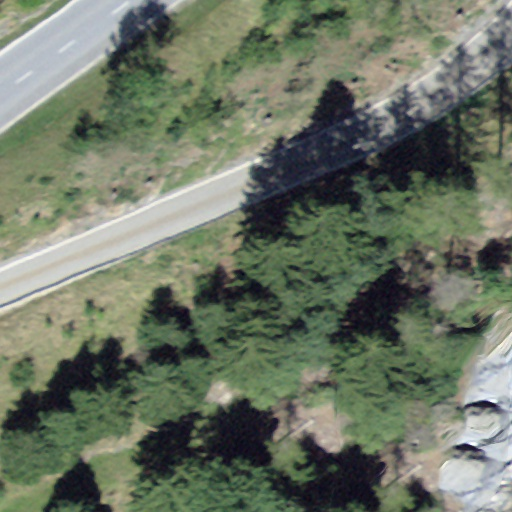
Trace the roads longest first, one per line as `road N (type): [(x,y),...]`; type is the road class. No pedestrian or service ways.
road 1 (unclassified): [(511,25),(373,125),(0,286)]
road 2 (secondary): [(128,0),(0,92)]
